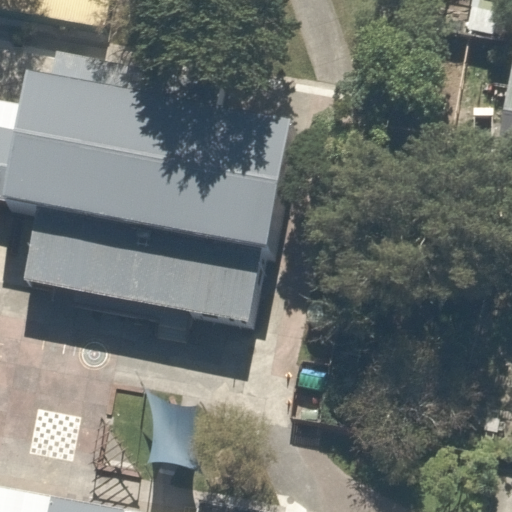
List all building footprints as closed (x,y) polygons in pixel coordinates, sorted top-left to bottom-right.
[(0,216),(38,226),(25,289),(248,335),(287,141),(259,135),(267,99),(50,55),(43,88),(25,83),(0,215),(0,216)] [(511,60),(502,113),(482,109),(476,144),(511,151),(511,60)] [(0,215),(17,113),(0,109),(0,215)] [(229,401),(145,391),(137,468),(220,478),(229,401)] [(239,511),(199,504),(194,511),(109,511),(0,491),(0,511),(239,511)]
